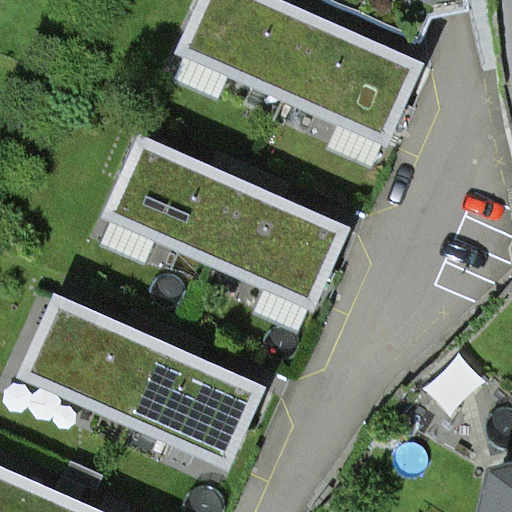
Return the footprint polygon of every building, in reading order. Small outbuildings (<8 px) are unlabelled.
[(255,0),(200,0),(174,61),(391,157),(427,75),(357,45),(287,14),(255,0)] [(139,152),(106,228),(316,320),(350,245),(251,201),(217,186),(139,152)] [(55,307),(20,388),(232,481),(267,401),(175,360),(143,346),(55,307)] [(487,511),(511,511),(511,464),(502,468),(487,511)] [(0,470),(0,511),(93,511),(54,494),(0,470)]
